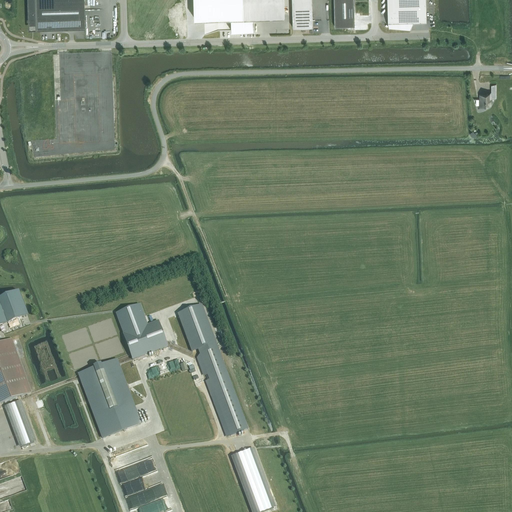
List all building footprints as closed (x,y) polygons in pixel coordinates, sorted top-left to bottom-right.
[(84,0),(27,0),(28,20),(36,19),(36,29),(85,28),(85,10),(85,5),(84,0)] [(254,30),(253,16),(284,15),(283,0),(193,0),(194,18),(231,17),(231,31),(254,30)] [(311,0),(291,0),(292,27),(313,27),(312,21),(311,0)] [(354,2),(353,0),(333,0),(334,26),(354,26),(354,2)] [(386,0),(387,18),(388,22),(388,25),(389,29),(389,28),(409,30),(413,21),(417,21),(422,21),(426,21),(425,0),(386,0)] [(36,29),(36,19),(28,20),(28,29),(36,29)] [(479,110),(479,107),(479,105),(491,105),(491,98),(496,99),(496,95),(479,95),(479,110)] [(0,405),(18,399),(31,393),(18,359),(18,357),(16,353),(16,351),(12,340),(11,339),(7,341),(0,343),(0,323),(27,313),(20,294),(19,292),(16,293),(17,294),(0,300),(0,405)] [(230,436),(248,430),(202,306),(178,315),(192,352),(198,350),(230,436)] [(130,309),(128,310),(126,310),(124,312),(123,313),(122,315),(121,316),(120,318),(120,320),(120,322),(120,324),(124,335),(123,335),(131,355),(133,360),(146,355),(168,347),(166,342),(158,322),(147,326),(143,315),(142,314),(141,312),(139,311),(138,310),(136,309),(134,309),(132,309),(130,309)] [(79,374),(103,439),(141,425),(117,360),(101,366),(101,365),(94,368),(94,369),(79,374)] [(36,401),(38,408),(45,406),(44,399),(36,401)] [(34,443),(19,402),(7,407),(22,448),(34,443)] [(233,456),(253,511),(265,511),(274,509),(252,450),(233,456)] [(162,475),(156,475),(156,478),(156,481),(153,481),(153,485),(155,485),(155,483),(159,483),(162,483),(162,475)] [(7,486),(7,492),(2,492),(2,495),(11,494),(10,487),(12,487),(12,482),(10,482),(10,486),(7,486)] [(169,497),(130,510),(130,511),(165,511),(173,510),(169,497)]
